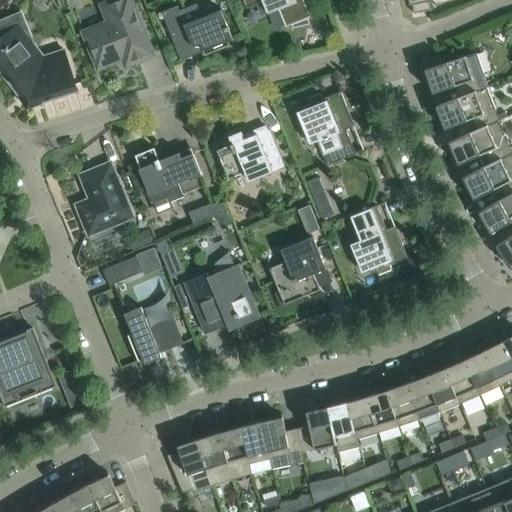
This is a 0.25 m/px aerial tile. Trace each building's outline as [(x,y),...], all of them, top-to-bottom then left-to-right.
[(153,55),(130,0),(115,0),(102,5),(109,23),(83,33),(98,68),(120,60),(127,63),(126,65),(126,66),(153,55)] [(243,0),(247,9),(263,3),(268,14),(279,9),(286,27),(292,25),(293,28),(310,24),(308,18),(310,17),(303,0),(243,0)] [(411,0),(414,14),(431,10),(429,0),(431,0),(411,0)] [(227,26),(221,10),(202,17),(196,4),(179,11),(177,6),(161,12),(178,52),(192,46),(193,47),(195,46),(201,47),(205,56),(230,45),(228,41),(233,39),(229,30),(230,30),(228,26),(227,26)] [(0,27),(0,28),(0,29),(0,37),(0,39),(0,69),(20,95),(16,99),(17,100),(26,93),(38,96),(41,108),(42,107),(41,102),(76,91),(77,95),(78,95),(63,49),(62,50),(66,61),(55,64),(52,56),(43,59),(40,56),(35,43),(31,45),(19,16),(7,21),(5,22),(3,23),(2,25),(0,27)] [(423,60),(427,69),(435,93),(436,93),(436,92),(460,84),(464,95),(488,86),(476,53),(443,64),(440,54),(423,60)] [(488,87),(488,86),(464,95),(440,105),(440,104),(438,105),(439,105),(437,106),(446,129),(448,129),(448,128),(471,119),(476,130),(499,120),(487,87),(488,87)] [(327,165),(356,154),(364,150),(364,149),(355,153),(346,130),(344,125),(353,122),(340,92),(322,99),(320,94),(307,99),(309,104),(303,107),(305,110),(297,113),(310,143),(317,140),(327,165)] [(489,164),(511,152),(511,151),(498,121),(499,120),(476,130),(452,140),(451,141),(450,141),(460,164),(461,164),(461,163),(485,153),(489,164)] [(229,137),(230,141),(231,141),(232,140),(233,144),(217,150),(229,179),(245,173),(245,174),(246,174),(257,178),(264,175),(285,167),(269,129),(244,139),(242,136),(243,135),(242,131),(229,137)] [(154,148),(135,156),(140,168),(139,169),(152,202),(181,191),(183,194),(206,185),(191,148),(159,161),(154,148)] [(511,153),(511,152),(489,164),(466,175),(465,176),(464,177),(475,199),(476,198),(499,187),(504,197),(511,193),(511,154),(511,153)] [(86,201),(77,205),(89,235),(132,217),(110,163),(81,175),(89,195),(90,195),(87,202),(86,201)] [(511,221),(511,193),(504,197),(482,210),(481,210),(492,233),(493,232),(511,221)] [(204,208),(209,219),(227,211),(224,202),(219,204),(218,202),(213,204),(213,203),(204,206),(205,208),(204,208)] [(385,202),(348,217),(358,242),(351,245),(362,272),(369,269),(371,272),(376,270),(378,275),(391,269),(389,264),(408,257),(397,230),(388,234),(377,207),(386,203),(385,202)] [(309,205),(298,210),(307,234),(319,229),(309,205)] [(140,236),(139,237),(143,247),(153,242),(149,232),(144,234),(140,236)] [(511,235),(499,243),(498,244),(497,245),(511,268),(511,235)] [(326,269),(326,268),(313,237),(288,247),(293,259),(270,268),(280,294),(277,294),(283,308),(301,300),(300,298),(320,290),(314,274),(326,269)] [(170,240),(158,244),(162,257),(175,252),(170,240)] [(259,317),(250,295),(248,296),(242,281),(244,280),(238,265),(235,267),(229,252),(227,253),(228,254),(216,263),(214,267),(214,271),(215,275),(210,277),(208,273),(184,282),(206,334),(228,325),(230,329),(259,317)] [(143,272),(136,256),(103,270),(105,276),(110,285),(143,272)] [(145,364),(162,357),(160,353),(184,343),(172,315),(148,325),(141,307),(124,314),(133,334),(129,335),(127,335),(138,361),(139,361),(139,360),(143,359),(145,364)] [(57,386),(33,327),(0,340),(0,395),(5,407),(11,405),(12,409),(36,399),(35,395),(57,386)] [(511,336),(511,337),(510,335),(500,340),(501,342),(511,361),(511,336)] [(511,361),(501,342),(493,346),(491,344),(481,349),(482,352),(483,351),(500,386),(511,379),(511,361)] [(500,386),(483,351),(482,352),(474,356),(473,353),(463,358),(463,360),(464,360),(480,395),(500,386)] [(464,360),(463,360),(455,364),(454,362),(444,366),(444,369),(445,369),(460,404),(480,395),(464,360)] [(460,404),(445,369),(444,369),(436,372),(435,370),(424,374),(425,377),(426,376),(440,412),(460,404)] [(440,412),(426,376),(425,377),(417,380),(416,377),(405,381),(406,384),(420,420),(418,420),(423,425),(438,420),(439,412),(440,412)] [(420,420),(406,384),(397,387),(396,384),(386,388),(386,391),(387,390),(399,427),(418,420),(420,420)] [(387,390),(386,391),(377,393),(377,391),(366,394),(366,397),(367,396),(378,433),(399,427),(387,390)] [(367,396),(366,397),(358,399),(357,397),(346,400),(347,402),(357,439),(378,433),(367,396)] [(357,439),(347,402),(338,405),(337,402),(326,405),(326,407),(327,407),(336,444),(338,453),(359,448),(357,439)] [(336,444),(327,407),(326,407),(317,409),(317,407),(306,410),(309,426),(297,428),(302,452),(303,452),(315,449),(336,444)] [(302,452),(297,428),(285,431),(282,414),(271,417),(271,419),(262,421),(261,422),(270,459),(269,459),(271,467),(304,460),(303,452),(302,452)] [(270,459),(261,422),(262,421),(261,419),(250,422),(250,424),(241,427),(240,427),(250,464),(269,459),(270,459)] [(507,423),(495,428),(498,436),(510,431),(507,423)] [(240,427),(241,427),(240,424),(229,427),(229,430),(220,432),(219,432),(233,479),(252,473),(250,464),(240,427)] [(498,436),(495,428),(483,432),(486,441),(498,436)] [(219,432),(220,432),(219,430),(208,433),(209,436),(199,439),(213,485),(214,485),(233,479),(219,432)] [(462,435),(450,439),(454,447),(466,443),(462,435)] [(192,491),(213,485),(199,439),(199,436),(177,444),(180,452),(167,456),(182,492),(191,489),(192,491)] [(454,447),(450,439),(439,444),(442,452),(454,447)] [(420,452),(408,456),(412,465),(423,460),(420,452)] [(412,465),(408,456),(396,461),(400,469),(412,465)] [(447,458),(436,462),(441,475),(452,470),(447,458)] [(386,460),(366,468),(370,481),(390,473),(386,460)] [(370,481),(366,468),(343,477),(347,491),(370,481)] [(87,482),(88,485),(89,484),(102,511),(119,511),(135,504),(126,482),(115,487),(108,472),(107,473),(108,475),(99,479),(98,477),(87,482)] [(511,511),(511,477),(486,488),(496,511),(511,511)] [(321,481),(309,484),(314,504),(325,499),(321,481)] [(102,511),(89,484),(88,485),(80,489),(79,487),(68,492),(69,495),(70,494),(79,511),(102,511)] [(496,511),(486,488),(452,502),(455,511),(496,511)] [(79,511),(70,494),(69,495),(61,499),(60,497),(49,503),(50,505),(51,505),(55,511),(79,511)] [(310,495),(300,497),(302,509),(312,505),(310,495)] [(455,511),(452,502),(427,511),(455,511)]
